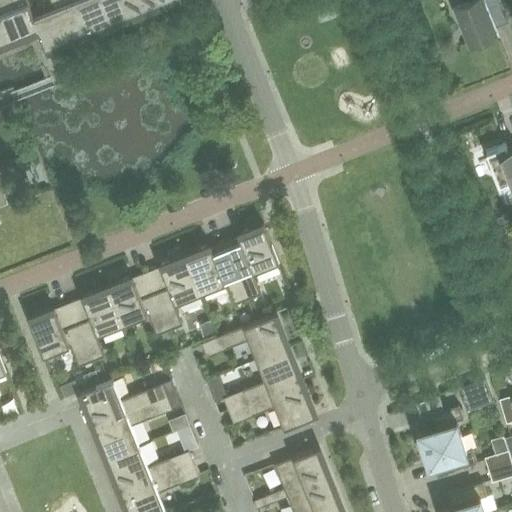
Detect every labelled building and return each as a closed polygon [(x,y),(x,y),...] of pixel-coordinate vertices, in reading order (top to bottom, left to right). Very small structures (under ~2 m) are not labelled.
[(39,27),(34,15),(27,0),(0,0),(0,14),(9,38),(37,27),(39,27)] [(50,0),(54,7),(34,15),(39,27),(37,27),(45,48),(80,34),(65,0),(50,0)] [(65,0),(80,34),(115,20),(106,0),(65,0)] [(106,0),(115,20),(147,7),(144,0),(106,0)] [(502,4),(500,0),(468,0),(453,6),(468,44),(497,33),(488,10),(502,4)] [(0,42),(9,38),(0,14),(0,42)] [(511,182),(511,144),(507,146),(505,142),(486,150),(499,183),(510,178),(511,182)] [(246,254),(233,259),(247,296),(260,291),(252,270),(279,259),(263,221),(237,232),(246,254)] [(511,230),(509,222),(497,227),(506,250),(511,247),(511,230)] [(185,253),(201,290),(226,280),(234,301),(247,296),(233,259),(219,264),(210,243),(185,253)] [(168,285),(155,290),(170,327),(182,322),(174,301),(201,290),(185,253),(159,263),(168,285)] [(132,274),(107,284),(122,322),(148,311),(156,332),(170,327),(155,290),(141,296),(132,274)] [(90,316),(76,322),(91,358),(104,353),(96,332),(122,322),(107,284),(81,294),(90,316)] [(78,363),(91,358),(76,322),(63,327),(54,305),(28,316),(43,353),(70,342),(78,363)] [(256,357),(289,344),(275,310),(221,332),(227,345),(248,337),(256,357)] [(216,331),(211,318),(205,320),(210,333),(216,331)] [(289,344),(256,357),(265,378),(243,386),(249,399),(302,378),(289,344)] [(219,374),(206,379),(213,396),(226,391),(219,374)] [(484,374),(461,383),(466,395),(489,386),(484,374)] [(177,390),(172,376),(121,397),(112,375),(80,388),(94,423),(162,396),(177,390)] [(302,378),(249,399),(254,412),(275,404),(283,425),(316,412),(302,378)] [(499,397),(502,409),(511,407),(511,405),(511,404),(509,394),(499,397)] [(94,423),(107,458),(140,445),(131,422),(167,408),(162,396),(94,423)] [(418,428),(423,446),(462,434),(457,418),(463,417),(459,403),(420,414),(424,426),(418,428)] [(511,405),(511,407),(502,409),(506,421),(511,419),(511,405)] [(189,422),(178,427),(180,434),(192,429),(189,422)] [(462,434),(423,446),(428,462),(435,461),(438,472),(477,460),(472,446),(466,448),(462,434)] [(330,473),(318,444),(274,461),(284,486),(286,491),(330,473)] [(147,463),(140,445),(107,458),(120,490),(174,468),(169,455),(147,463)] [(488,467),(511,460),(508,448),(484,455),(488,467)] [(511,461),(511,460),(488,467),(492,480),(511,473),(511,461)] [(179,481),(174,468),(120,490),(128,511),(162,511),(166,510),(158,489),(179,481)] [(294,511),(311,511),(341,501),(330,473),(286,491),(284,486),(269,492),(272,500),(287,494),(294,511)] [(441,505),(443,511),(479,511),(485,510),(480,495),(487,493),(482,479),(444,491),(447,503),(441,505)] [(269,492),(254,498),(257,506),(272,500),(269,492)] [(345,511),(341,501),(311,511),(345,511)]
